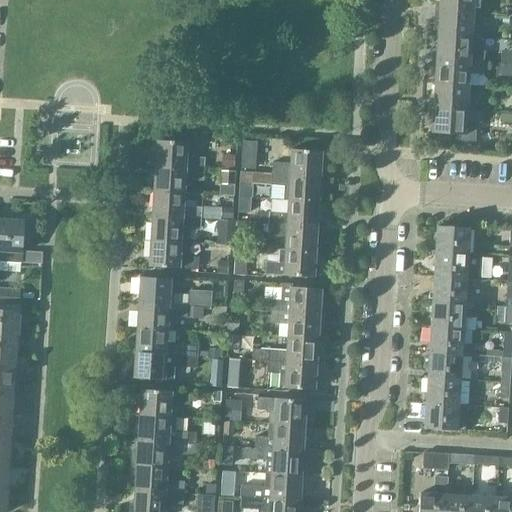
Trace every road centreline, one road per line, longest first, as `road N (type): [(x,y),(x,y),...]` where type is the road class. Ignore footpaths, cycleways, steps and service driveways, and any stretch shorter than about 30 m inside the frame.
road 1 (residential): [(364,511),(391,198)]
road 2 (residential): [(391,198),(378,156),(390,0)]
road 3 (residential): [(511,205),(391,198)]
